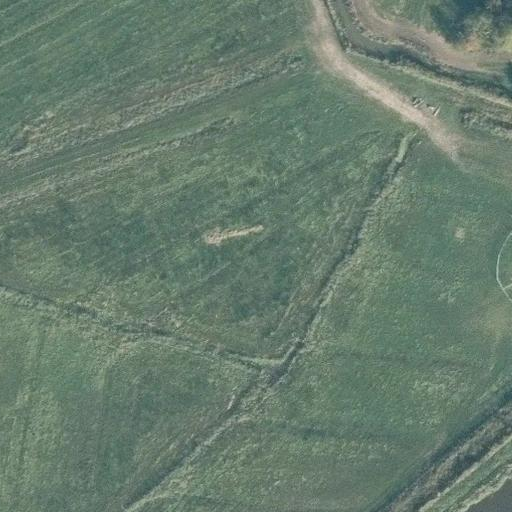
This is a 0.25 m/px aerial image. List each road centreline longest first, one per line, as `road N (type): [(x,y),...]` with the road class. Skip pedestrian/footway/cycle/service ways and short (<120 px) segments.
road 1 (track): [(339,62),(0,184)]
road 2 (track): [(307,0),(335,60),(402,103),(446,144)]
